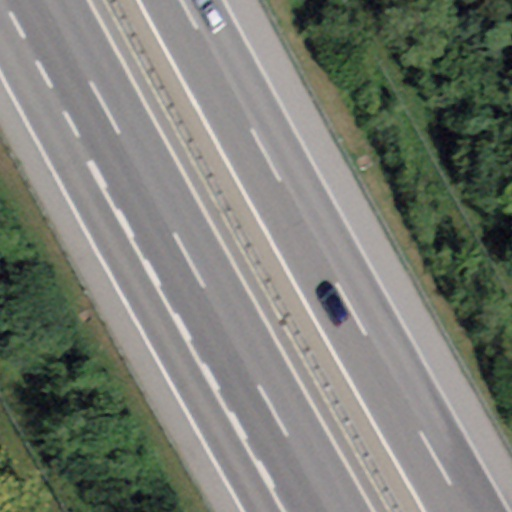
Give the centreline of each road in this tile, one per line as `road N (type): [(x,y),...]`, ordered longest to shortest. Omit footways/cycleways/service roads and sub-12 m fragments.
road 1 (motorway): [(455,511),(174,0)]
road 2 (motorway): [(36,0),(302,480)]
